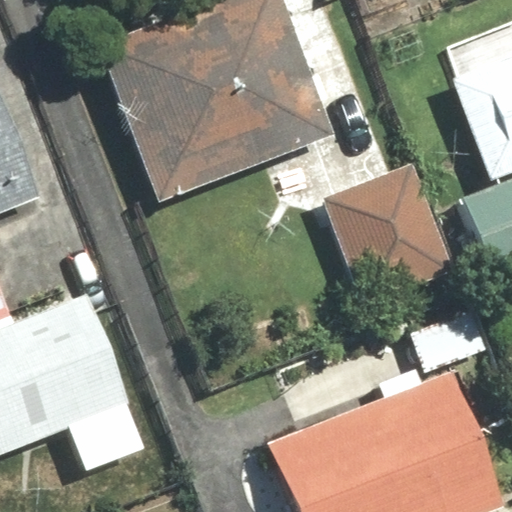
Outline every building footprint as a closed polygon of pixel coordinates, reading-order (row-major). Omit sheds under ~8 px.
[(259,0),(208,0),(71,52),(131,211),(313,143),(259,0)] [(436,58),(444,78),(429,84),(470,186),(511,169),(511,44),(506,30),(436,58)] [(0,452),(115,407),(70,294),(0,321),(0,211),(23,202),(0,144),(0,452)] [(434,270),(393,168),(301,205),(342,307),(434,270)] [(473,283),(511,267),(511,175),(441,204),(473,283)] [(473,351),(454,308),(393,336),(412,378),(473,351)] [(246,449),(271,511),(472,511),(481,509),(429,377),(246,449)]
